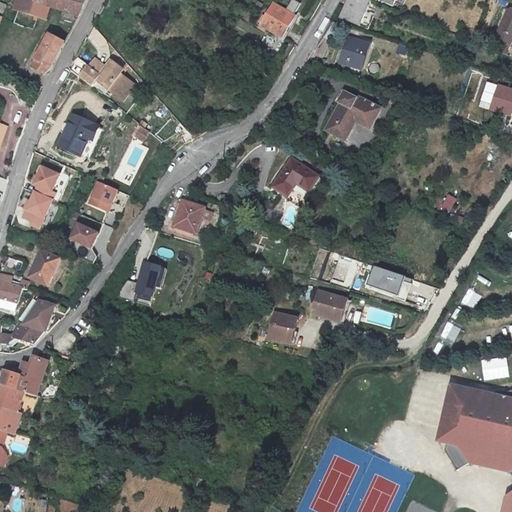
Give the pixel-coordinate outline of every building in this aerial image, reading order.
[(80,15),(87,0),(14,0),(12,11),(44,20),(48,7),(61,11),(58,22),(72,27),(74,24),(80,15)] [(295,12),(299,3),(294,0),(290,0),(287,8),(295,12)] [(354,18),(361,0),(343,0),(339,11),(354,18)] [(300,18),(279,7),(268,26),(289,38),(300,18)] [(511,10),(506,8),(493,46),(508,53),(511,40),(511,10)] [(347,33),(336,53),(352,63),(363,43),(347,33)] [(49,72),(64,43),(47,35),(31,68),(43,74),(49,72)] [(91,60),(85,67),(98,77),(104,70),(91,60)] [(118,92),(123,85),(115,79),(118,76),(106,67),(104,70),(98,77),(85,67),(77,78),(86,84),(88,82),(94,86),(115,102),(121,95),(118,92)] [(511,86),(503,84),(497,104),(511,108),(511,86)] [(129,90),(123,85),(118,92),(121,95),(115,102),(118,104),(129,90)] [(372,129),(383,110),(359,97),(358,99),(346,92),(340,102),(342,104),(328,129),(347,139),(358,121),(372,129)] [(511,108),(497,104),(495,108),(511,112),(511,108)] [(91,143),(98,129),(72,118),(58,148),(79,158),(87,141),(91,143)] [(199,131),(202,136),(210,130),(207,126),(199,131)] [(143,127),(136,137),(144,143),(151,132),(143,127)] [(101,130),(98,129),(91,143),(87,141),(79,158),(87,162),(101,130)] [(312,191),(323,176),(295,156),(275,184),(289,195),(299,181),(312,191)] [(48,193),(56,176),(38,168),(30,185),(33,187),(31,192),(19,218),(37,226),(49,200),(51,194),(48,193)] [(105,211),(115,190),(96,181),(86,202),(105,211)] [(201,210),(179,203),(176,212),(198,219),(201,210)] [(198,219),(176,212),(171,229),(193,235),(198,219)] [(76,227),(70,241),(91,251),(97,236),(76,227)] [(148,259),(157,231),(146,228),(137,256),(148,259)] [(58,260),(39,252),(29,279),(47,287),(58,260)] [(139,287),(138,295),(153,299),(156,289),(160,270),(144,267),(139,287)] [(405,278),(376,268),(369,288),(399,298),(405,278)] [(166,271),(160,270),(156,289),(162,290),(166,271)] [(0,299),(18,305),(20,296),(22,289),(24,282),(20,281),(17,288),(10,287),(13,279),(0,275),(0,299)] [(136,302),(138,295),(139,287),(128,284),(117,301),(136,305),(136,302)] [(319,307),(318,309),(345,317),(351,298),(320,288),(316,300),(321,302),(319,307)] [(472,308),(486,303),(482,289),(467,294),(472,308)] [(152,306),(153,299),(138,295),(136,302),(152,306)] [(35,302),(25,326),(39,330),(43,332),(50,307),(35,302)] [(345,317),(318,309),(316,314),(343,322),(345,317)] [(294,344),(299,331),(302,332),(306,321),(282,313),(273,338),(294,344)] [(31,344),(39,330),(25,326),(21,326),(11,340),(31,344)] [(7,346),(11,340),(0,337),(0,345),(7,346)] [(28,395),(43,399),(50,384),(44,383),(50,364),(35,360),(32,368),(19,364),(18,369),(10,367),(4,388),(28,395)] [(511,386),(498,384),(494,394),(453,384),(439,442),(449,444),(462,447),(473,462),(511,471),(511,472),(511,386)] [(25,404),(28,395),(4,388),(0,401),(0,431),(9,434),(19,437),(25,416),(28,417),(32,406),(25,404)] [(0,462),(9,434),(0,431),(0,462)] [(462,447),(449,444),(447,452),(461,471),(473,462),(462,447)]
